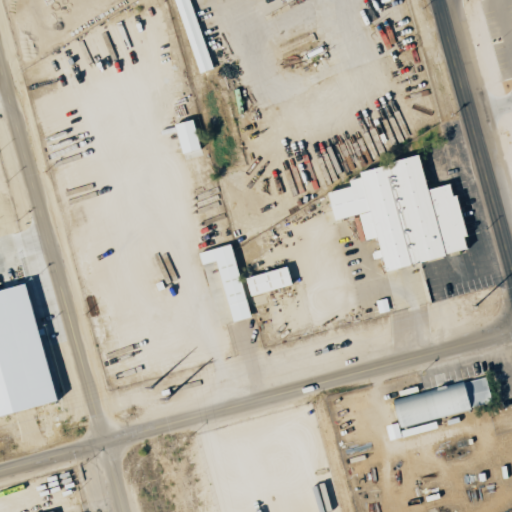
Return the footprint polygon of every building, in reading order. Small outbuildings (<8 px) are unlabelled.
[(189,0),(173,0),(196,74),(210,69),(189,0)] [(178,153),(197,149),(191,120),(173,124),(178,153)] [(381,270),(464,251),(461,237),(463,236),(454,195),(449,196),(447,184),(424,190),(416,156),(355,170),(357,178),(346,180),(347,187),(325,192),(331,220),(356,214),(362,241),(374,238),(381,270)] [(0,233),(10,231),(3,207),(0,207),(0,233)] [(196,252),(199,265),(215,261),(229,322),(248,318),(230,244),(196,252)] [(248,297),(290,284),(284,266),(242,279),(248,297)] [(0,415),(52,403),(23,285),(0,290),(0,415)] [(490,405),(484,378),(391,398),(399,437),(436,429),(433,418),(490,405)]
